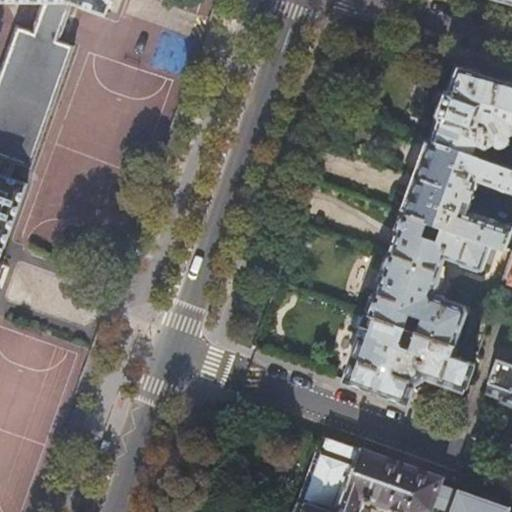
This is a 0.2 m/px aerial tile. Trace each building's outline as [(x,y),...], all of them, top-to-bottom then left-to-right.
[(0,0),(0,270),(4,261),(0,259),(27,184),(8,177),(13,161),(31,167),(75,47),(58,41),(61,32),(70,11),(69,10),(72,1),(106,13),(110,0),(0,0)] [(511,80),(497,76),(459,66),(452,88),(446,91),(442,103),(438,114),(440,120),(433,139),(481,156),(484,150),(497,142),(502,146),(504,146),(506,146),(507,145),(508,145),(509,143),(510,142),(511,140),(511,139),(510,136),(510,135),(511,133),(511,80)] [(511,166),(495,161),(481,156),(433,139),(428,141),(423,154),(426,158),(420,175),(419,177),(413,193),(409,194),(405,206),(407,212),(493,243),(511,250),(511,236),(510,236),(511,231),(511,225),(469,211),(479,181),(511,192),(511,166)] [(495,161),(502,146),(497,142),(484,150),(481,156),(495,161)] [(493,243),(407,212),(402,214),(398,227),(400,231),(399,234),(393,252),(392,253),(390,255),(389,257),(387,259),(387,261),(386,264),(386,266),(386,270),(378,293),(374,295),(369,306),(372,311),(370,314),(366,315),(360,332),(361,334),(363,335),(347,380),(408,402),(415,384),(418,387),(430,380),(429,376),(466,389),(476,362),(452,354),(456,344),(457,345),(469,311),(467,305),(434,293),(436,288),(437,287),(440,285),(441,283),(443,281),(444,279),(444,277),(444,274),(444,272),(444,270),(443,268),(447,257),(464,263),(463,265),(480,270),(480,268),(484,269),(493,243)] [(511,364),(497,360),(486,394),(502,399),(502,402),(511,405),(511,364)] [(443,477),(329,437),(325,448),(319,446),(301,498),(299,502),(295,511),(362,511),(367,500),(372,502),(373,499),(408,511),(425,511),(432,509),(433,504),(441,482),(443,477)] [(441,482),(433,504),(453,510),(452,511),(508,511),(511,506),(441,482)]
